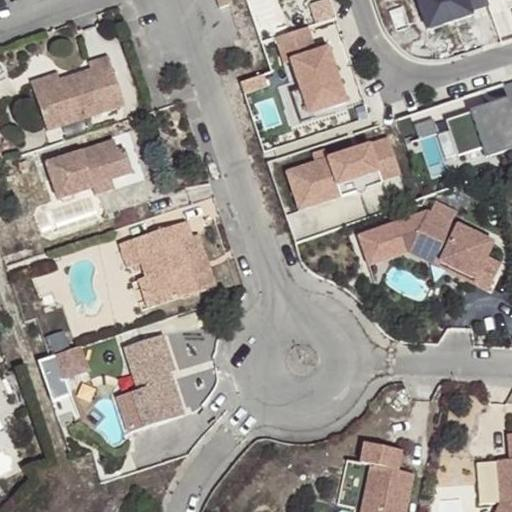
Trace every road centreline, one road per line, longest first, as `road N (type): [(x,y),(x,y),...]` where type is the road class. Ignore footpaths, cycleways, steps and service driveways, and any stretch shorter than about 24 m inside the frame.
road 1 (residential): [(274,305),(172,0)]
road 2 (unclassified): [(511,50),(434,76),(401,71),(383,55),(359,0)]
road 3 (residential): [(511,368),(335,361)]
road 4 (residential): [(179,511),(227,430),(266,398)]
road 5 (residential): [(274,305),(247,323),(237,354),(249,386),(266,398)]
